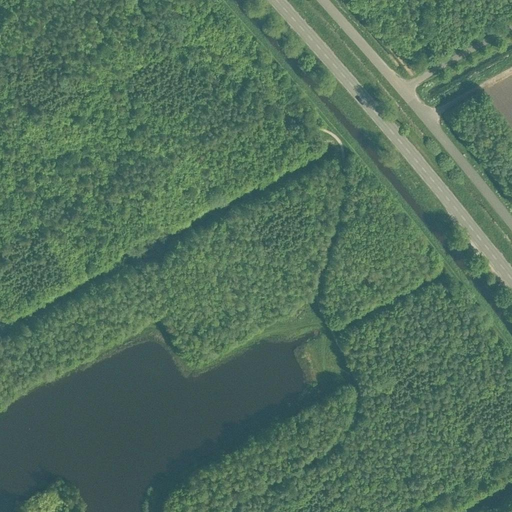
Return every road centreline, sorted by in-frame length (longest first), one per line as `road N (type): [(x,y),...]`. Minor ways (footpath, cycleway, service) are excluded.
road 1 (secondary): [(511,277),(368,101),(272,0)]
road 2 (unclassified): [(511,226),(318,0)]
